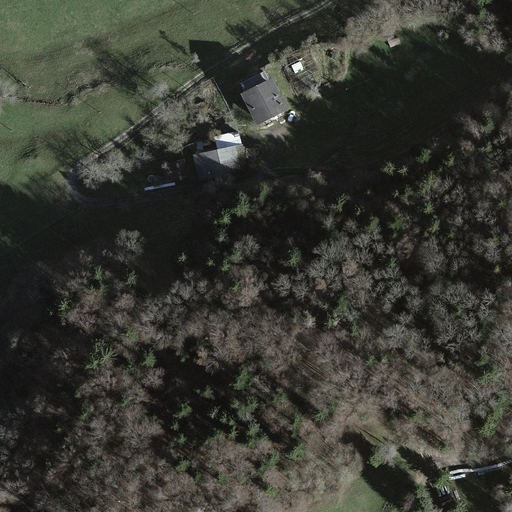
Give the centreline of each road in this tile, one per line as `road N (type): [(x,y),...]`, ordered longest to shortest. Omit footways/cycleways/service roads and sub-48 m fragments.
road 1 (track): [(328,0),(186,83),(78,166),(69,184),(81,200),(380,165),(511,90)]
road 2 (track): [(511,448),(445,457),(432,469),(429,484),(443,511)]
